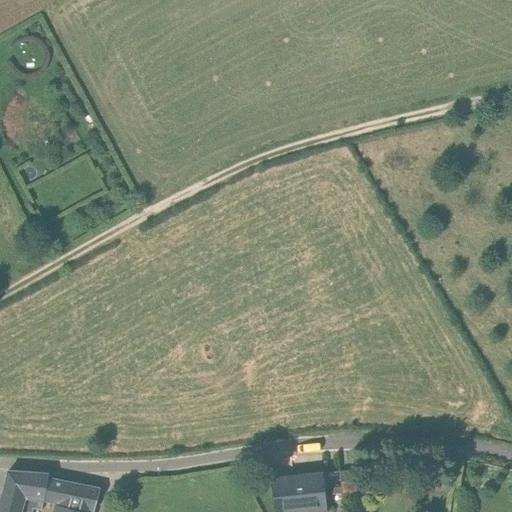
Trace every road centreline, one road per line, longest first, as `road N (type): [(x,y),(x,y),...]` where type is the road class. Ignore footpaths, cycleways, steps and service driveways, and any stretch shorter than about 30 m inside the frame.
road 1 (track): [(0,295),(245,162),(511,94)]
road 2 (unclassified): [(511,456),(381,441),(144,467),(0,463)]
